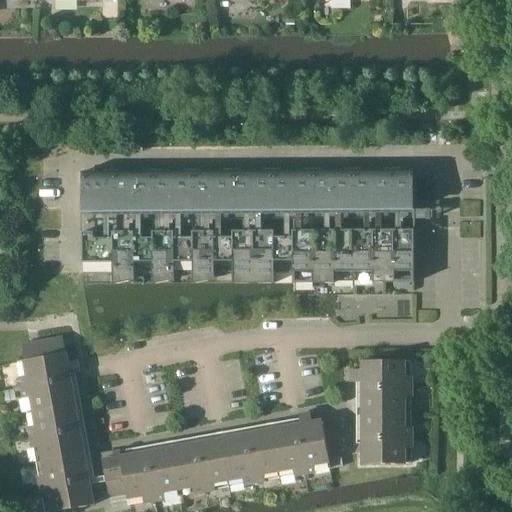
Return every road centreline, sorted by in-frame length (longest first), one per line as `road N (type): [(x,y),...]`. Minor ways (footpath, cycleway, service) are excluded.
road 1 (residential): [(447,158),(69,159),(70,260)]
road 2 (residential): [(126,362),(282,336),(449,334)]
road 3 (residential): [(449,334),(477,334),(503,307),(505,158)]
road 4 (residential): [(447,158),(449,334)]
road 5 (residential): [(505,158),(501,0)]
